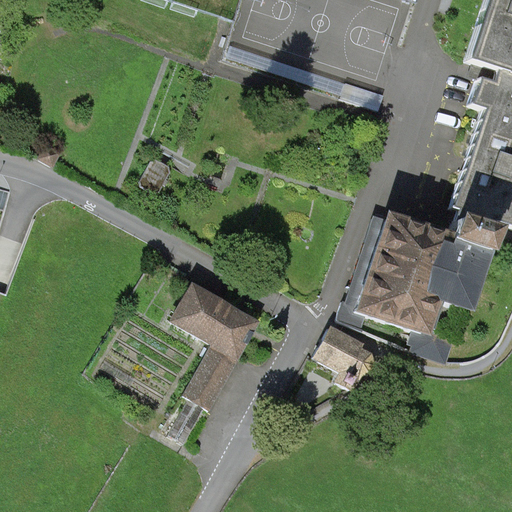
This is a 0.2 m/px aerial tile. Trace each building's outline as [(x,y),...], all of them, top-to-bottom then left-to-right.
[(511,0),(483,0),(462,63),(478,68),(465,107),(481,112),(465,160),(448,211),(453,213),(482,222),(511,232),(511,0)] [(43,147),(36,160),(50,168),(57,155),(43,147)] [(443,243),(370,219),(354,264),(333,322),(441,365),(484,236),(478,233),(482,222),(453,213),(443,243)] [(251,332),(182,294),(164,326),(209,351),(183,397),(207,410),(251,332)] [(361,365),(322,348),(311,373),(351,390),(361,365)]
